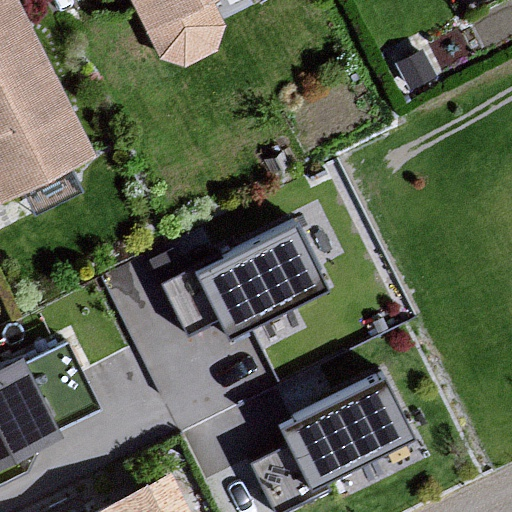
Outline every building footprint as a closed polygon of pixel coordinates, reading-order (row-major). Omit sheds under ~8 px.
[(9,0),(0,0),(0,205),(84,167),(9,0)] [(114,0),(147,60),(165,69),(191,64),(209,54),(217,33),(203,1),(205,0),(114,0)] [(161,282),(187,333),(215,318),(223,336),(327,284),(297,222),(195,272),(192,267),(161,282)] [(276,375),(288,398),(382,353),(371,330),(276,375)] [(19,354),(0,363),(0,460),(59,433),(57,426),(101,406),(65,338),(22,361),(19,354)] [(286,444),(252,460),(275,511),(324,488),(318,476),(414,432),(385,371),(275,422),(286,444)] [(161,511),(147,483),(87,511),(161,511)]
